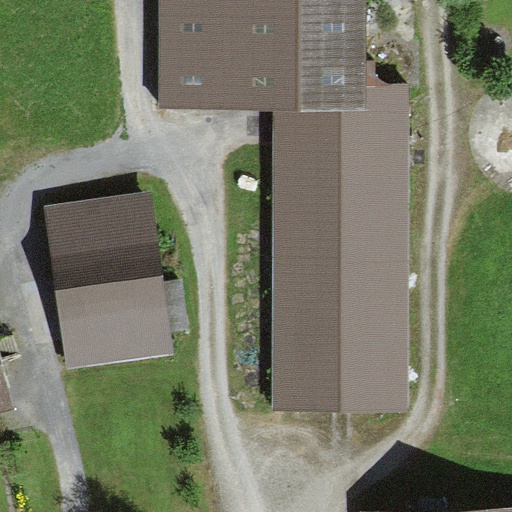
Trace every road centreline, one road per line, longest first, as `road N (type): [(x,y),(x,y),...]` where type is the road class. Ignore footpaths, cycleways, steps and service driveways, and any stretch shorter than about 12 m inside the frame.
road 1 (track): [(133,0),(145,148),(191,213),(231,511)]
road 2 (track): [(9,193),(68,448),(68,511)]
road 3 (track): [(9,193),(145,148)]
